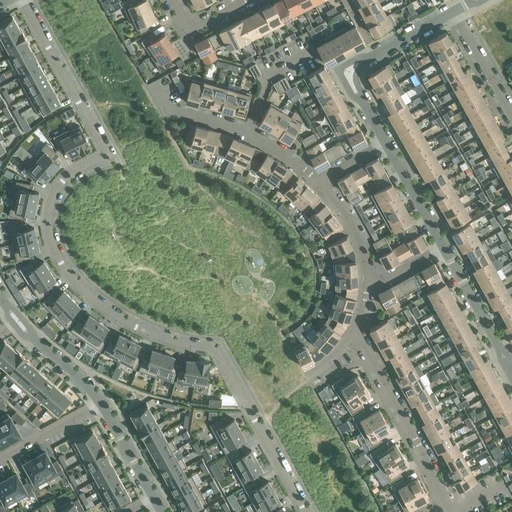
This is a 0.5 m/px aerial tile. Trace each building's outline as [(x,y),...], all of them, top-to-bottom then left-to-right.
[(147,0),(143,0),(137,3),(135,0),(127,0),(121,3),(129,19),(133,18),(151,9),(147,0)] [(192,0),(197,9),(213,0),(192,0)] [(280,0),(273,4),(283,22),(284,24),(295,19),(284,0),(280,0)] [(298,0),(284,0),(295,19),(294,17),(304,11),(298,0)] [(311,0),(298,0),(304,11),(305,11),(304,9),(314,4),(311,0)] [(371,0),(359,7),(364,16),(381,7),(377,0),(371,0)] [(273,4),(263,9),(272,28),(282,22),(284,25),(284,24),(283,22),(273,4)] [(364,16),(369,26),(390,14),(386,16),(381,7),(364,16)] [(151,9),(133,18),(129,19),(129,20),(133,18),(141,34),(149,30),(147,24),(156,20),(151,9)] [(263,9),(262,9),(252,15),(261,33),(272,28),(263,9)] [(390,14),(369,26),(375,36),(396,24),(390,14)] [(252,15),(251,15),(241,20),(252,41),(252,40),(251,38),(261,33),(252,15)] [(13,18),(0,24),(0,37),(18,28),(13,18)] [(241,20),(231,25),(241,46),(252,41),(241,20)] [(231,25),(230,26),(220,31),(229,49),(240,44),(241,46),(231,25)] [(344,28),(355,49),(365,43),(355,26),(346,31),(344,28)] [(18,28),(0,37),(0,45),(2,49),(25,36),(22,31),(21,32),(18,28)] [(344,28),(334,33),(346,54),(355,49),(344,28)] [(200,56),(201,56),(201,55),(206,64),(217,58),(212,50),(226,43),(229,50),(229,49),(220,31),(194,44),(200,56)] [(429,42),(434,52),(451,42),(446,32),(429,42)] [(144,47),(148,45),(154,54),(150,56),(151,57),(171,43),(165,33),(156,39),(152,34),(141,42),(144,47)] [(334,33),(325,38),(336,59),(346,54),(334,33)] [(25,36),(2,49),(7,58),(29,46),(27,42),(28,42),(25,36)] [(336,59),(325,38),(324,39),(326,42),(317,47),(326,65),(336,59)] [(434,52),(439,61),(456,52),(451,42),(434,52)] [(131,43),(126,46),(130,52),(135,49),(131,43)] [(171,43),(151,57),(161,72),(173,64),(169,58),(178,53),(171,43)] [(29,46),(7,58),(12,68),(34,56),(29,46)] [(439,61),(445,71),(458,63),(453,54),(457,52),(456,52),(439,61)] [(34,56),(12,68),(18,77),(39,65),(34,56)] [(181,59),(176,62),(179,68),(185,65),(181,59)] [(372,86),(395,73),(389,63),(369,75),(374,85),(372,86)] [(445,71),(450,80),(467,71),(467,70),(463,72),(458,63),(445,71)] [(249,67),(255,78),(261,75),(255,64),(249,67)] [(39,65),(18,77),(23,87),(45,75),(39,65)] [(303,78),(308,87),(329,76),(324,66),(303,78)] [(450,80),(455,89),(472,80),(467,71),(450,80)] [(372,86),(377,96),(394,86),(389,77),(395,74),(395,73),(372,86)] [(421,76),(424,82),(429,79),(426,73),(421,76)] [(45,75),(23,87),(28,96),(50,84),(45,75)] [(173,77),(171,78),(174,84),(178,81),(179,81),(176,76),(173,77)] [(312,86),(317,95),(335,85),(329,76),(308,87),(309,88),(312,86)] [(285,77),(279,81),(285,91),(291,88),(285,77)] [(186,102),(198,105),(204,83),(192,79),(186,102)] [(455,89),(460,99),(477,89),(472,80),(455,89)] [(285,91),(279,81),(273,84),(279,95),(285,91)] [(199,103),(210,106),(216,84),(216,83),(215,86),(204,83),(198,105),(199,103)] [(386,103),(400,95),(404,93),(399,83),(394,86),(377,96),(378,96),(381,94),(386,103)] [(50,84),(28,96),(33,106),(55,94),(50,84)] [(210,106),(221,109),(228,87),(216,84),(210,106)] [(420,84),(413,87),(416,93),(423,89),(420,84)] [(317,95),(323,104),(340,95),(335,85),(317,95)] [(221,109),(233,112),(239,90),(238,92),(227,89),(228,87),(221,109)] [(460,99),(465,108),(483,99),(477,89),(460,99)] [(239,90),(233,112),(245,116),(251,93),(239,90)] [(55,94),(33,106),(39,116),(47,111),(48,112),(56,108),(55,107),(61,104),(55,94)] [(324,115),(324,116),(345,104),(340,95),(323,104),(328,113),(324,115)] [(388,114),(405,105),(400,95),(386,103),(392,112),(388,114)] [(465,108),(471,118),(488,108),(483,99),(465,108)] [(259,123),(270,129),(282,109),(271,103),(259,123)] [(324,116),(329,125),(350,114),(345,104),(324,116)] [(388,114),(394,124),(411,114),(405,105),(388,114)] [(471,118),(476,127),(493,118),(488,108),(471,118)] [(279,137),(279,138),(291,117),(281,112),(282,110),(282,109),(270,129),(280,135),(279,137)] [(329,125),(335,135),(355,123),(350,114),(329,125)] [(394,124),(399,133),(416,123),(411,114),(394,124)] [(291,117),(279,138),(290,144),(302,124),(291,117)] [(476,127),(481,137),(498,127),(493,118),(476,127)] [(349,137),(336,144),(342,156),(367,142),(361,131),(360,131),(355,123),(335,135),(345,129),(349,137)] [(399,133),(404,142),(421,133),(416,123),(399,133)] [(80,154),(91,148),(79,126),(70,131),(69,130),(80,152),(79,152),(80,154)] [(201,151),(207,129),(196,126),(193,136),(187,135),(185,144),(202,148),(201,151)] [(481,137),(486,146),(504,137),(498,127),(481,137)] [(201,151),(218,155),(222,144),(216,142),(219,132),(207,129),(201,151)] [(69,130),(53,138),(59,150),(65,147),(70,157),(79,152),(80,152),(69,130)] [(404,142),(410,152),(427,142),(421,133),(404,142)] [(302,140),(305,146),(316,140),(312,134),(302,140)] [(218,155),(234,163),(243,142),(233,137),(228,147),(222,144),(218,155)] [(486,146),(492,156),(505,148),(500,139),(504,137),(486,146)] [(234,163),(250,170),(256,159),(250,157),(254,147),(243,142),(234,163)] [(410,152),(415,161),(432,151),(427,142),(410,152)] [(45,144),(34,157),(52,173),(59,164),(51,157),(55,153),(45,144)] [(342,156),(336,144),(322,152),(318,144),(307,149),(312,158),(311,158),(317,170),(342,156)] [(20,145),(14,152),(27,164),(34,157),(20,145)] [(493,167),(511,156),(510,157),(505,148),(492,156),(497,165),(493,167)] [(415,161),(420,171),(437,161),(432,151),(415,161)] [(251,168),(265,178),(277,161),(267,154),(261,163),(256,159),(250,170),(251,168)] [(511,156),(493,167),(498,177),(511,169),(511,156)] [(27,164),(22,170),(32,179),(36,174),(44,181),(52,173),(34,157),(27,164)] [(371,194),(371,195),(392,183),(378,158),(366,165),(366,166),(360,169),(366,180),(372,176),(379,189),(371,194)] [(265,178),(280,187),(286,180),(281,176),(286,168),(277,161),(265,178)] [(420,171),(426,180),(443,170),(437,161),(420,171)] [(466,162),(460,165),(463,171),(469,168),(466,162)] [(480,167),(474,171),(477,176),(483,172),(480,167)] [(356,185),(366,180),(360,169),(350,174),(350,173),(338,180),(352,205),(354,204),(358,202),(364,199),(356,185)] [(502,175),(507,184),(511,181),(511,169),(498,177),(499,177),(502,175)] [(430,178),(435,187),(448,179),(443,170),(426,180),(430,178)] [(280,187),(293,200),(307,185),(298,177),(291,184),(286,180),(280,187)] [(436,198),(437,199),(454,189),(448,179),(435,187),(440,196),(436,198)] [(29,184),(16,181),(12,199),(36,204),(38,193),(28,190),(29,184)] [(371,195),(376,204),(397,193),(392,183),(371,195)] [(303,213),(304,213),(313,205),(308,201),(315,193),(307,185),(293,200),(305,211),(303,213)] [(437,199),(442,208),(459,198),(454,189),(437,199)] [(376,204),(381,214),(402,202),(397,193),(376,204)] [(442,208),(447,217),(464,208),(459,198),(442,208)] [(36,204),(12,199),(9,216),(22,219),(23,213),(34,215),(36,204)] [(381,214),(386,223),(407,212),(402,202),(381,214)] [(304,213),(314,227),(332,213),(325,204),(317,210),(313,205),(304,213)] [(464,208),(447,217),(453,227),(470,217),(464,208)] [(386,223),(392,233),(412,221),(407,212),(386,223)] [(332,213),(314,227),(316,226),(327,240),(335,234),(331,229),(339,223),(332,213)] [(408,241),(402,245),(408,256),(414,252),(415,253),(426,246),(412,221),(392,233),(401,228),(408,241)] [(452,232),(458,242),(475,233),(470,223),(452,232)] [(22,224),(9,227),(13,244),(36,239),(34,228),(23,230),(22,224)] [(458,242),(463,251),(480,242),(475,233),(458,242)] [(326,246),(333,260),(345,256),(342,252),(352,247),(347,236),(326,246)] [(408,256),(402,245),(392,250),(385,237),(379,240),(375,242),(373,243),(387,268),(399,262),(398,261),(408,256)] [(36,239),(13,244),(16,261),(29,258),(28,252),(38,250),(36,239)] [(504,243),(500,245),(504,251),(507,249),(511,247),(510,246),(508,241),(504,243)] [(467,250),(472,259),(485,251),(480,242),(463,251),(463,252),(467,250)] [(473,270),(474,270),(491,261),(485,251),(472,259),(477,268),(473,270)] [(333,260),(334,274),(356,273),(356,261),(345,262),(345,256),(333,260)] [(31,262),(20,269),(29,284),(49,271),(43,261),(34,267),(31,262)] [(474,270),(479,280),(496,270),(491,261),(474,270)] [(434,279),(438,287),(444,283),(440,276),(441,275),(434,263),(409,277),(416,289),(419,287),(434,279)] [(479,280),(484,289),(501,280),(496,270),(479,280)] [(49,271),(29,284),(38,299),(50,292),(46,286),(55,280),(49,271)] [(334,274),(335,289),(347,291),(347,285),(357,285),(356,273),(334,274)] [(12,275),(6,278),(20,303),(26,300),(12,275)] [(409,277),(403,281),(410,292),(416,289),(409,277)] [(484,289),(489,299),(506,289),(501,280),(484,289)] [(396,300),(410,292),(403,281),(378,294),(385,306),(386,306),(390,314),(401,308),(396,300)] [(428,292),(433,302),(450,293),(445,283),(444,283),(438,287),(428,292)] [(337,290),(333,304),(352,311),(355,299),(345,296),(347,291),(335,289),(335,290),(337,290)] [(489,299),(494,308),(511,299),(506,289),(489,299)] [(51,293),(42,303),(54,315),(71,298),(63,290),(56,298),(51,293)] [(433,302),(438,312),(456,302),(450,293),(433,302)] [(79,306),(71,298),(54,315),(66,328),(76,318),(71,314),(79,306)] [(498,306),(503,316),(511,310),(511,299),(494,308),(495,309),(498,306)] [(438,312),(444,321),(461,312),(456,302),(438,312)] [(333,304),(328,319),(336,324),(338,318),(348,322),(352,311),(333,304)] [(505,327),(511,323),(511,310),(503,316),(508,325),(505,327)] [(444,321),(449,331),(466,321),(461,312),(444,321)] [(78,320),(70,331),(85,341),(98,321),(89,315),(83,324),(78,320)] [(370,329),(375,339),(396,327),(391,317),(370,329)] [(328,319),(318,331),(333,344),(341,335),(333,328),(336,324),(328,319)] [(85,341),(99,351),(107,340),(102,337),(108,328),(98,321),(85,341)] [(449,331),(454,340),(471,331),(466,321),(449,331)] [(47,323),(41,330),(47,336),(53,329),(47,323)] [(375,339),(381,348),(398,339),(393,330),(397,328),(396,327),(375,339)] [(307,340),(306,341),(314,350),(318,346),(326,353),(333,344),(318,331),(308,342),(307,340)] [(454,340),(459,349),(477,340),(471,331),(454,340)] [(130,340),(119,335),(115,344),(109,341),(103,353),(119,361),(130,340)] [(381,348),(386,358),(403,348),(398,339),(381,348)] [(140,345),(130,340),(119,361),(135,369),(141,357),(135,354),(140,345)] [(459,349),(465,359),(478,351),(473,342),(477,340),(459,349)] [(314,350),(306,341),(293,348),(303,367),(314,362),(309,352),(314,350)] [(0,365),(14,349),(5,342),(1,347),(0,345),(0,365)] [(73,346),(69,351),(74,355),(78,350),(73,346)] [(390,356),(395,365),(408,358),(403,348),(386,358),(390,356)] [(17,352),(14,349),(0,365),(1,365),(8,371),(5,375),(6,375),(23,355),(18,351),(17,352)] [(430,349),(425,351),(429,358),(434,356),(430,349)] [(163,353),(152,350),(149,360),(143,358),(138,371),(155,376),(163,353)] [(465,359),(470,368),(487,359),(483,361),(478,351),(465,359)] [(174,357),(163,353),(155,376),(172,382),(176,369),(170,367),(174,357)] [(27,360),(23,355),(6,375),(14,382),(30,363),(27,360)] [(396,376),(414,367),(408,358),(395,365),(400,374),(396,376)] [(470,368),(475,378),(492,368),(487,359),(470,368)] [(197,362),(187,360),(185,371),(179,370),(176,383),(194,386),(198,362),(197,362)] [(198,360),(197,362),(198,362),(194,386),(194,385),(205,387),(209,362),(198,360)] [(38,371),(30,363),(14,382),(22,389),(38,371)] [(396,376),(402,386),(419,376),(414,367),(396,376)] [(475,378),(480,387),(497,378),(492,368),(475,378)] [(46,378),(38,371),(22,389),(30,396),(46,378)] [(114,372),(111,378),(117,381),(120,375),(114,372)] [(432,375),(431,378),(433,381),(440,377),(438,372),(432,375)] [(332,385),(342,400),(364,385),(357,375),(347,382),(343,377),(332,385)] [(402,386),(407,395),(424,386),(419,376),(402,386)] [(54,385),(46,378),(30,396),(38,404),(54,385)] [(480,387),(486,397),(503,387),(497,378),(480,387)] [(63,392),(54,385),(38,404),(42,400),(49,407),(46,410),(46,411),(63,392)] [(364,385),(342,400),(352,415),(364,407),(360,402),(371,395),(364,385)] [(407,395),(412,405),(434,393),(433,393),(429,395),(424,386),(407,395)] [(486,397),(491,406),(508,397),(503,387),(486,397)] [(325,388),(319,391),(323,399),(329,395),(325,388)] [(71,399),(63,392),(46,411),(55,418),(61,411),(62,412),(68,405),(67,404),(71,399)] [(416,403),(421,412),(439,402),(434,393),(412,405),(416,403)] [(491,406),(496,416),(511,406),(511,404),(508,397),(491,406)] [(422,423),(422,424),(440,414),(435,405),(439,403),(439,402),(421,412),(426,421),(422,423)] [(147,405),(130,414),(136,424),(153,415),(147,405)] [(341,418),(349,414),(344,406),(337,410),(341,418)] [(511,406),(496,416),(501,425),(511,419),(511,412),(510,409),(511,407),(511,406)] [(331,407),(327,410),(336,426),(342,422),(331,407)] [(352,417),(361,433),(385,420),(379,409),(368,415),(365,410),(352,417)] [(25,420),(16,412),(12,416),(21,425),(25,420)] [(7,413),(0,417),(0,424),(9,442),(11,441),(10,441),(20,436),(7,413)] [(422,424),(428,433),(445,424),(440,414),(422,424)] [(153,415),(136,424),(139,429),(138,429),(140,434),(158,424),(153,415)] [(487,420),(492,429),(497,426),(492,418),(487,420)] [(210,425),(218,441),(239,429),(234,419),(225,424),(221,419),(210,425)] [(511,419),(501,425),(506,435),(511,431),(511,419)] [(385,420),(361,433),(370,449),(382,442),(379,436),(390,430),(385,420)] [(0,424),(0,446),(8,442),(9,442),(0,424)] [(163,433),(158,424),(140,434),(143,439),(144,438),(146,442),(163,433)] [(428,433),(433,443),(450,433),(445,424),(428,433)] [(218,441),(227,456),(239,450),(235,444),(245,439),(239,429),(218,441)] [(92,430),(75,440),(75,441),(71,443),(77,453),(99,441),(92,430)] [(167,442),(163,433),(146,442),(151,451),(172,440),(172,439),(167,442)] [(433,443),(438,452),(455,443),(450,433),(433,443)] [(489,434),(483,437),(486,443),(492,440),(489,434)] [(177,449),(172,440),(151,451),(156,460),(177,449)] [(99,441),(77,453),(82,463),(105,450),(102,445),(101,445),(99,441)] [(442,450),(447,460),(460,452),(455,443),(438,452),(442,450)] [(369,453),(380,468),(402,453),(395,444),(385,451),(381,445),(369,453)] [(177,449),(156,460),(161,469),(177,460),(173,451),(177,449)] [(108,455),(105,450),(82,463),(87,472),(109,460),(107,456),(108,455)] [(227,456),(235,471),(256,460),(251,450),(242,455),(239,450),(227,456)] [(36,457),(35,458),(47,480),(63,472),(57,461),(51,463),(45,452),(36,457)] [(448,471),(449,471),(466,462),(460,452),(447,460),(452,469),(448,471)] [(363,453),(354,458),(358,465),(367,459),(363,453)] [(402,453),(380,468),(390,484),(402,475),(398,470),(409,463),(402,453)] [(34,459),(24,464),(30,475),(25,478),(28,482),(31,489),(47,480),(35,458),(34,458),(34,459)] [(114,469),(109,460),(87,472),(92,470),(96,479),(92,481),(92,482),(114,469)] [(177,460),(161,469),(166,478),(182,469),(177,460)] [(235,471),(244,487),(256,480),(253,475),(262,470),(256,460),(235,471)] [(449,471),(454,480),(471,471),(466,462),(449,471)] [(215,463),(209,466),(212,471),(218,468),(215,463)] [(114,469),(92,482),(98,491),(119,479),(114,469)] [(182,469),(166,478),(171,487),(192,475),(191,475),(187,477),(182,469)] [(471,471),(454,480),(459,490),(476,481),(471,471)] [(7,479),(5,479),(16,498),(26,492),(28,496),(34,493),(31,489),(28,482),(22,485),(16,474),(7,479)] [(192,475),(171,487),(176,496),(196,484),(192,475)] [(390,485),(399,501),(423,488),(417,478),(406,484),(403,478),(390,485)] [(5,479),(4,480),(5,480),(0,482),(0,494),(1,497),(0,497),(0,506),(2,511),(8,507),(6,503),(16,498),(5,479)] [(119,479),(98,491),(103,500),(125,488),(119,479)] [(244,487),(252,502),(274,491),(268,481),(259,486),(256,480),(244,487)] [(196,484),(176,496),(181,505),(201,493),(196,484)] [(125,488),(103,500),(108,510),(112,508),(113,509),(131,500),(125,488)] [(423,488),(399,501),(404,511),(417,511),(420,510),(417,505),(428,499),(423,488)] [(274,491),(252,502),(257,511),(271,511),(273,511),(270,506),(279,500),(274,491)] [(189,511),(207,503),(201,493),(181,505),(184,511),(189,511)] [(72,500),(62,506),(65,511),(78,511),(84,509),(78,499),(73,502),(72,500)] [(238,502),(231,506),(234,511),(241,508),(238,502)]
